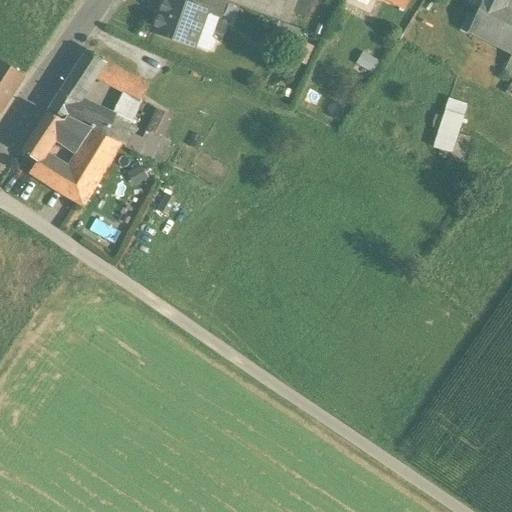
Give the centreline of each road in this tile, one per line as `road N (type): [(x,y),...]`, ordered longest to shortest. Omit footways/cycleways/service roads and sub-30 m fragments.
road 1 (track): [(452,511),(0,197)]
road 2 (unclassified): [(0,141),(100,0)]
